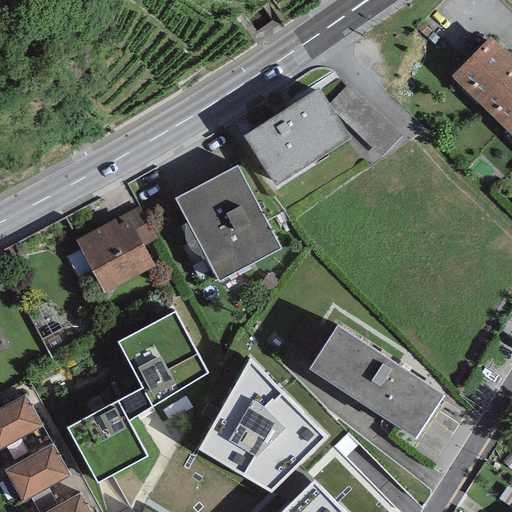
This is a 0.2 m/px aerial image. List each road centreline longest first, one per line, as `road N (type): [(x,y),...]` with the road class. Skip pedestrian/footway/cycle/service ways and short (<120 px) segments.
road 1 (primary): [(365,0),(202,109),(0,221)]
road 2 (residential): [(511,389),(435,511)]
